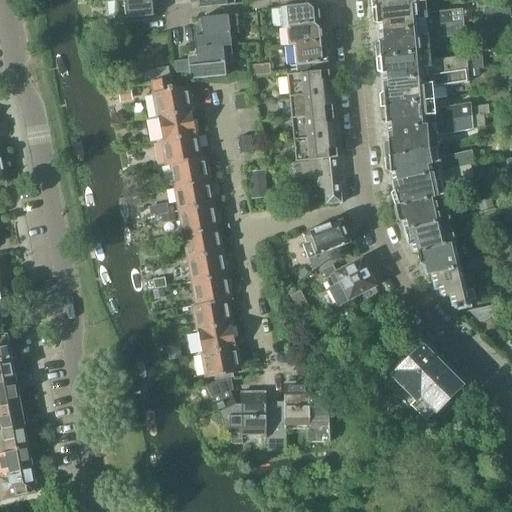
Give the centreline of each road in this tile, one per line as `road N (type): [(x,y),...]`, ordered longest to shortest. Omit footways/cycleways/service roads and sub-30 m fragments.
road 1 (residential): [(102,511),(7,0)]
road 2 (residential): [(511,398),(411,298),(365,208)]
road 3 (residential): [(365,208),(345,0)]
road 4 (residential): [(269,370),(241,231)]
road 5 (residential): [(241,231),(218,98)]
road 6 (residential): [(241,231),(365,208)]
